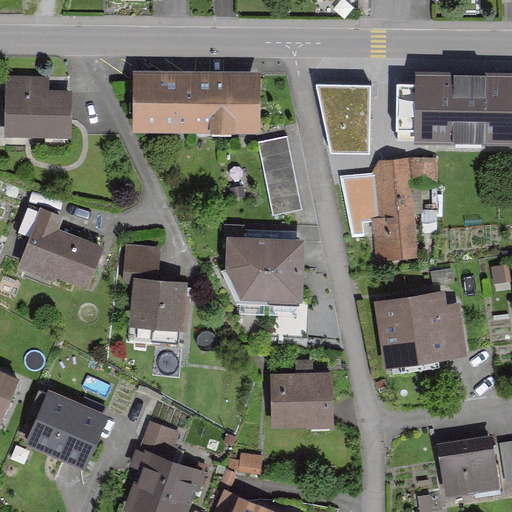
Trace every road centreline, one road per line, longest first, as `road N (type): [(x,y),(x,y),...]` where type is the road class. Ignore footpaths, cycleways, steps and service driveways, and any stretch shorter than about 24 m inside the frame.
road 1 (residential): [(293,43),(369,434)]
road 2 (residential): [(0,39),(293,43)]
road 3 (residential): [(511,408),(369,434)]
